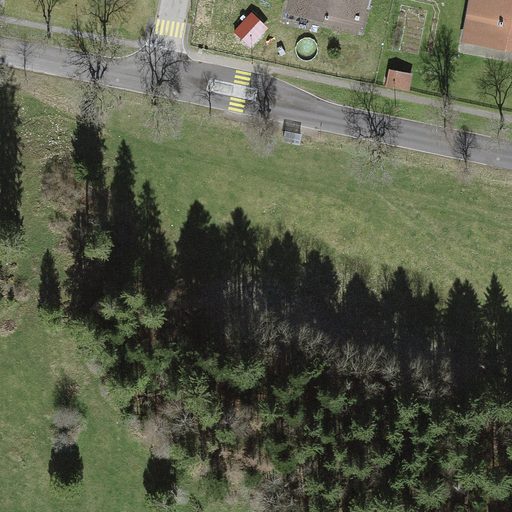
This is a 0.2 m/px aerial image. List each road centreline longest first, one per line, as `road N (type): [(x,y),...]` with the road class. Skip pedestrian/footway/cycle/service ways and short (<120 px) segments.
road 1 (tertiary): [(159,82),(511,155)]
road 2 (tertiary): [(0,50),(159,82)]
